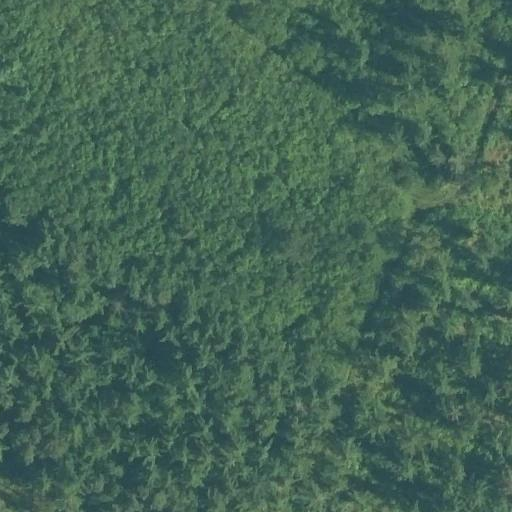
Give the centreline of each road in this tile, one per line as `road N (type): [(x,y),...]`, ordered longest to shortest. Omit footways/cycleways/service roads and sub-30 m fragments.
road 1 (track): [(256,511),(511,15)]
road 2 (track): [(209,0),(376,126)]
